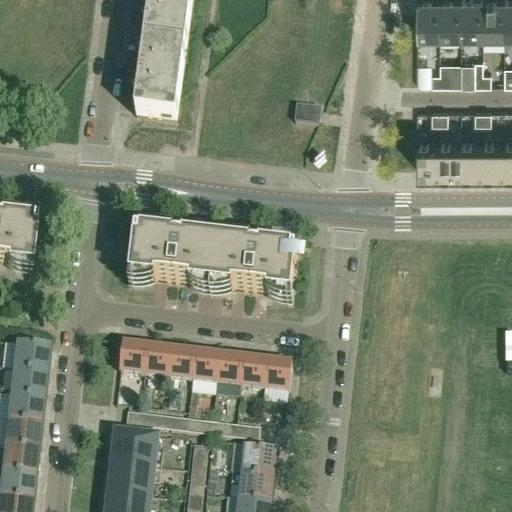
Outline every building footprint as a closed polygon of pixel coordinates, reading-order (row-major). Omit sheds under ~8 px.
[(152,0),(146,47),(186,53),(193,0),(152,0)] [(439,0),(417,0),(417,36),(439,36),(439,0)] [(461,36),(460,0),(439,0),(439,36),(461,36)] [(482,0),(460,0),(461,36),(482,36),(482,0)] [(482,0),(482,36),(504,36),(504,0),(482,0)] [(146,47),(136,119),(177,125),(186,53),(146,47)] [(462,70),(462,87),(475,87),(475,75),(475,66),(462,66),(462,70)] [(448,75),(439,75),(439,87),(448,87),(448,75)] [(491,75),(483,75),(483,87),(491,87),(491,75)] [(319,128),(321,112),(297,109),(295,125),(319,128)] [(440,113),(432,113),(432,126),(440,126),(440,113)] [(448,113),(440,113),(440,126),(448,126),(448,113)] [(483,113),(475,113),(475,126),(483,126),(483,113)] [(491,113),(483,113),(483,126),(491,126),(491,113)] [(439,143),(417,143),(417,172),(439,172),(439,143)] [(439,172),(461,172),(461,143),(439,143),(439,172)] [(483,172),(483,143),(461,143),(461,172),(483,172)] [(483,172),(504,172),(504,143),(483,143),(483,172)] [(0,266),(29,270),(33,235),(35,235),(35,228),(0,223),(0,266)] [(197,246),(197,244),(195,243),(190,241),(187,239),(184,239),(174,237),(173,244),(137,240),(136,247),(137,247),(133,282),(212,291),(217,249),(197,246)] [(261,248),(251,246),(248,247),(245,247),(242,248),(239,248),(237,249),(237,251),(217,249),(212,291),(291,300),(295,265),(296,266),(297,258),(260,254),(261,248)] [(15,348),(12,374),(45,378),(48,352),(15,348)] [(120,376),(144,379),(148,351),(124,348),(120,376)] [(171,354),(148,351),(144,379),(168,382),(171,354)] [(168,382),(192,384),(195,357),(171,354),(168,382)] [(195,357),(192,384),(216,387),(219,359),(195,357)] [(216,387),(240,390),(243,362),(219,359),(216,387)] [(243,362),(240,390),(264,393),(267,365),(243,362)] [(291,368),(267,365),(264,393),(288,396),(291,368)] [(45,378),(12,374),(9,399),(43,403),(45,378)] [(40,428),(43,403),(9,399),(6,425),(40,428)] [(126,429),(138,431),(140,418),(128,417),(126,429)] [(138,431),(162,433),(164,421),(140,418),(138,431)] [(186,436),(188,424),(164,421),(162,433),(186,436)] [(188,424),(186,436),(210,439),(212,427),(188,424)] [(40,428),(6,425),(3,450),(37,454),(40,428)] [(210,439),(234,442),(236,429),(212,427),(210,439)] [(236,429),(234,442),(258,445),(260,432),(236,429)] [(155,472),(159,442),(115,437),(112,467),(155,472)] [(3,450),(1,475),(34,479),(37,454),(3,450)] [(194,450),(193,462),(207,464),(208,451),(194,450)] [(245,452),(242,478),(275,482),(278,455),(245,452)] [(193,462),(191,475),(205,476),(207,464),(193,462)] [(152,502),(155,472),(112,467),(108,497),(152,502)] [(0,481),(0,500),(31,504),(34,479),(1,475),(0,481)] [(205,476),(191,475),(190,487),(204,489),(205,476)] [(239,503),(273,507),(275,482),(242,478),(232,477),(231,489),(241,490),(239,503)] [(202,501),(204,489),(190,487),(188,500),(202,501)] [(150,511),(152,502),(108,497),(106,511),(150,511)] [(0,500),(0,511),(30,511),(31,504),(0,500)] [(188,500),(187,511),(201,511),(202,501),(188,500)] [(271,511),(273,507),(239,503),(238,511),(271,511)]
